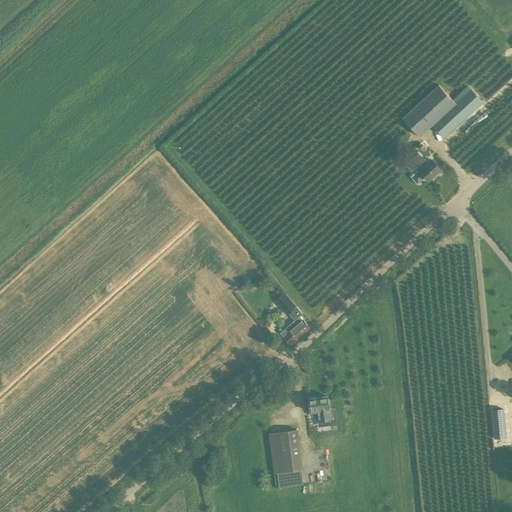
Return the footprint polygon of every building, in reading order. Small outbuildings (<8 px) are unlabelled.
[(439,85),(407,116),(403,119),(420,137),(433,125),(445,138),(483,102),(468,86),(453,100),(439,85)] [(432,161),(428,165),(418,153),(410,161),(420,171),(415,176),(414,177),(417,181),(420,181),(425,177),(429,181),(441,170),(432,161)] [(301,316),(302,314),(284,293),(277,300),(295,321),(301,316)] [(292,344),(304,333),(310,327),(301,316),(287,328),(290,331),(285,335),(292,344)] [(318,412),(319,420),(331,419),(328,396),(310,399),(312,413),(318,412)] [(493,407),(494,437),(504,437),(503,407),(493,407)] [(276,473),(303,469),(298,429),(271,433),(276,473)]
